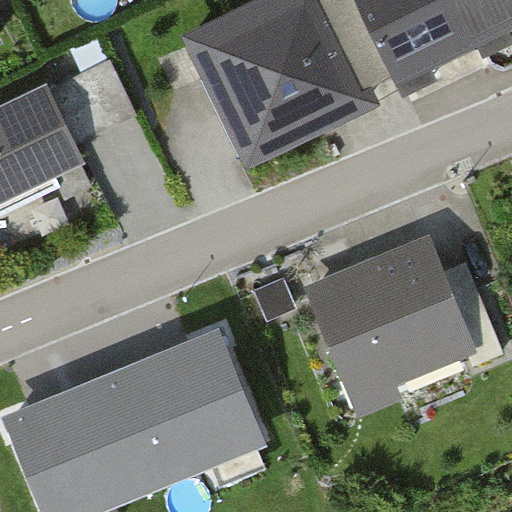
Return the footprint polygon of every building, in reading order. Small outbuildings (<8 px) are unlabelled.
[(352,0),(279,0),(216,30),(269,142),(392,84),(352,0)] [(511,28),(511,0),(352,0),(392,84),(511,28)] [(0,31),(0,53),(8,50),(0,31)] [(112,62),(67,82),(95,145),(140,124),(112,62)] [(56,84),(0,108),(0,210),(94,168),(56,84)] [(436,236),(309,287),(363,419),(408,401),(402,385),(483,352),(436,236)] [(221,329),(4,417),(42,511),(107,511),(269,446),(221,329)]
